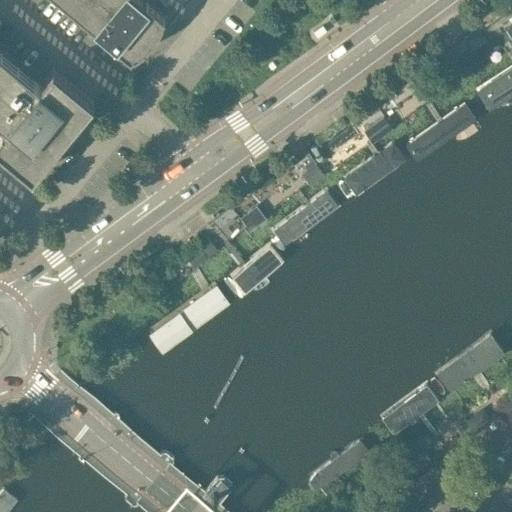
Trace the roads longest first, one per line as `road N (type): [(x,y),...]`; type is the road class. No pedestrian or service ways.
road 1 (secondary): [(198,184),(448,0)]
road 2 (secondary): [(406,0),(183,162)]
road 3 (secondary): [(183,162),(0,297)]
road 4 (secondary): [(15,317),(198,184)]
road 5 (tertiary): [(16,369),(189,511)]
